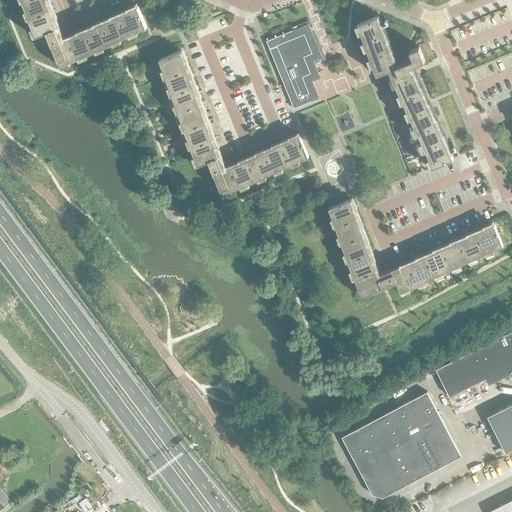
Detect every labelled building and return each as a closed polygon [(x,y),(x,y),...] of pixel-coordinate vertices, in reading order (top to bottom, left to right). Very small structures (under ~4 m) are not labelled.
[(23,0),(30,17),(29,17),(37,35),(47,31),(61,65),(96,50),(96,49),(113,42),(130,35),(129,34),(146,27),(138,6),(127,10),(128,11),(111,18),(94,26),(77,33),(78,34),(61,41),(55,27),(57,27),(54,19),(55,19),(47,0),(23,0)] [(173,14),(174,17),(175,20),(183,17),(180,11),(173,14)] [(427,64),(419,46),(410,50),(413,58),(395,65),(389,50),(390,50),(387,41),(388,41),(381,25),(382,24),(378,16),(358,24),(361,33),(364,40),(364,41),(370,57),(376,73),(388,69),(396,86),(397,86),(403,102),(404,102),(411,118),(418,134),(419,134),(425,150),(426,149),(433,166),(453,158),(451,152),(450,152),(443,136),(442,136),(436,120),(435,120),(427,101),(420,85),(419,85),(412,69),(417,67),(417,68),(427,64)] [(292,30),(266,41),(294,108),(311,101),(311,100),(318,97),(311,81),(313,81),(312,80),(319,77),(313,61),(314,61),(314,60),(321,57),(308,25),(293,32),(292,30)] [(216,148),(213,139),(208,128),(209,128),(202,110),(203,110),(196,93),(190,76),(190,75),(183,58),(184,58),(181,50),(160,59),(166,76),(173,94),(172,94),(179,111),(178,111),(185,129),(184,129),(191,146),(190,147),(197,165),(209,160),(223,194),(258,179),(275,172),(274,171),(291,164),(291,163),(308,156),(299,135),(289,139),(289,140),(272,147),(273,148),(256,155),(239,162),(239,163),(223,170),(217,157),(219,156),(216,148)] [(419,259),(410,263),(402,266),(403,266),(392,271),(393,273),(380,278),(373,261),(366,244),(367,244),(360,227),(361,226),(354,209),(355,209),(351,199),(329,208),(336,225),(335,225),(342,242),(349,259),(348,260),(362,295),(385,286),(396,281),(401,291),(419,284),(418,283),(436,276),(435,275),(453,268),(452,268),(469,261),(469,260),(486,253),(486,252),(503,245),(494,224),(486,227),(487,228),(470,235),(453,242),(453,243),(436,250),(436,251),(419,258),(419,259)] [(472,350),(436,368),(450,396),(485,378),(489,384),(510,374),(511,377),(511,330),(493,340),(472,350)] [(410,400),(417,413),(434,404),(427,391),(410,400)] [(427,432),(424,426),(417,413),(410,400),(393,409),(410,441),(414,439),(427,432)] [(511,403),(487,416),(506,452),(511,449),(511,403)] [(417,413),(424,426),(441,417),(434,404),(417,413)] [(410,441),(393,409),(376,418),(393,450),(402,446),(410,441)] [(427,432),(431,439),(448,430),(441,417),(424,426),(427,432)] [(389,453),(393,450),(376,418),(359,427),(369,446),(376,459),(389,453)] [(352,455),(369,446),(359,427),(342,436),(352,455)] [(437,451),(454,442),(448,430),(431,439),(437,451)] [(431,471),(444,464),(437,451),(431,439),(427,432),(414,439),(431,471)] [(414,439),(410,441),(402,446),(419,478),(431,471),(414,439)] [(444,464),(461,455),(454,442),(437,451),(444,464)] [(359,468),(376,459),(369,446),(352,455),(359,468)] [(402,446),(393,450),(389,453),(406,485),(419,478),(402,446)] [(406,485),(389,453),(376,459),(383,472),(393,491),(406,485)] [(376,459),(359,468),(366,481),(383,472),(376,459)] [(393,491),(383,472),(366,481),(372,494),(382,497),(393,491)] [(0,508),(11,500),(0,487),(0,508)]
